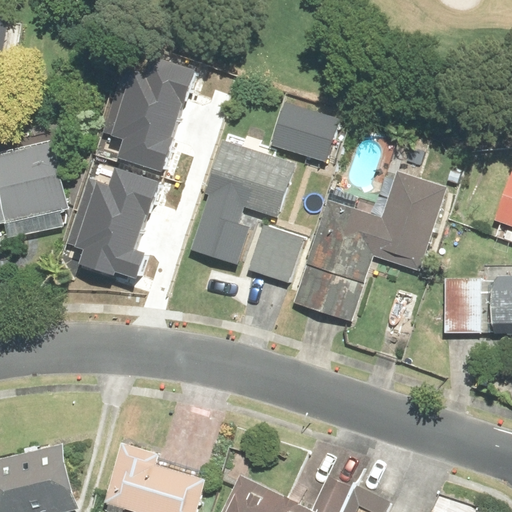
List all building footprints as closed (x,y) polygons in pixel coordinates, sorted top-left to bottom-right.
[(0,95),(5,96),(18,19),(0,15),(0,95)] [(187,102),(197,70),(154,56),(148,75),(125,68),(114,100),(176,119),(182,100),(187,102)] [(119,158),(164,172),(174,141),(170,139),(176,119),(114,100),(104,133),(125,139),(119,158)] [(289,101),(275,145),(331,162),(344,119),(289,101)] [(0,233),(1,237),(58,224),(54,209),(64,207),(48,140),(0,150),(0,233)] [(304,164),(228,140),(195,244),(246,260),(258,221),(245,217),(248,206),(286,218),(304,164)] [(88,179),(78,213),(137,232),(144,213),(149,214),(159,183),(115,170),(110,186),(88,179)] [(334,201),(301,303),(360,322),(381,257),(427,272),(455,188),(403,171),(388,218),(334,201)] [(511,195),(503,221),(511,224),(511,195)] [(85,250),(80,265),(115,276),(116,272),(136,278),(144,253),(132,249),(137,232),(78,213),(68,244),(85,250)] [(311,239),(271,226),(256,271),(296,284),(311,239)] [(511,276),(495,277),(495,332),(511,332),(511,276)] [(443,281),(444,334),(484,333),(482,280),(443,281)] [(173,452),(134,440),(116,501),(140,508),(139,511),(206,511),(217,477),(169,463),(173,452)] [(73,443),(0,459),(0,470),(9,511),(69,511),(87,508),(84,492),(87,491),(80,462),(78,463),(73,443)] [(319,509),(247,473),(227,511),(344,511),(358,485),(336,474),(319,509)] [(363,484),(349,511),(363,511),(367,504),(384,511),(392,511),(398,501),(363,484)]
